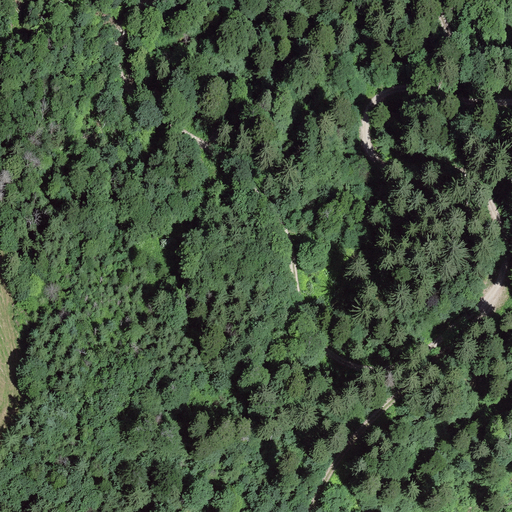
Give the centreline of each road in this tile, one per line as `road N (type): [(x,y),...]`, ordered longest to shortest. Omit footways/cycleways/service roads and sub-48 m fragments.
road 1 (track): [(511,101),(396,86),(376,92),(365,113),(371,157),(386,174),(453,168),(470,176),(503,233),(507,273),(492,302),(400,365),(353,368),(306,325),(284,229),(217,153),(123,85),(121,30),(140,0)]
road 2 (track): [(307,511),(364,429),(492,302)]
